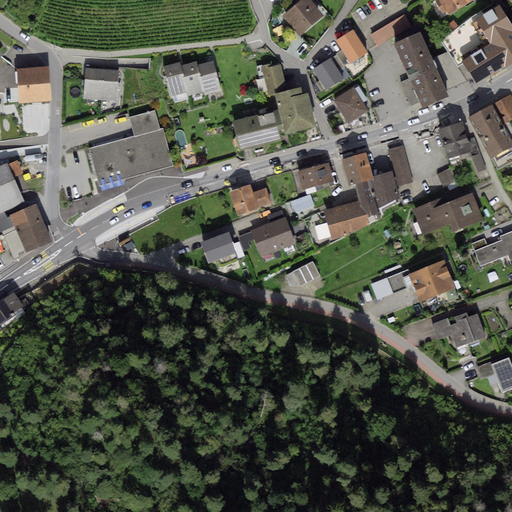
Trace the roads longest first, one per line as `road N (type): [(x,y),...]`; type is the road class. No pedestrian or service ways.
road 1 (residential): [(511,410),(459,389),(363,320),(73,241)]
road 2 (primary): [(511,81),(462,110),(149,201),(73,241)]
road 3 (residential): [(73,241),(52,210),(53,61),(0,21)]
